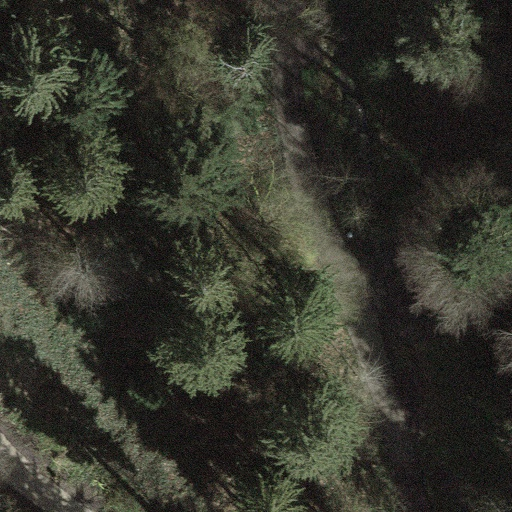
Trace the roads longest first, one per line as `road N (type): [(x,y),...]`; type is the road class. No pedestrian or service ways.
road 1 (track): [(281,0),(317,207),(366,342)]
road 2 (track): [(366,342),(421,511)]
